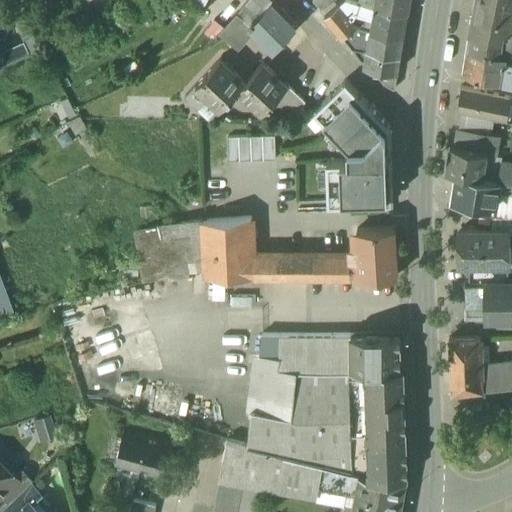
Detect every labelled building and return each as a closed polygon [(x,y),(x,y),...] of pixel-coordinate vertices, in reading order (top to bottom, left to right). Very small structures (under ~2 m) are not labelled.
[(222,27),(240,9),(231,0),(230,0),(213,18),(222,27)] [(341,0),(325,13),(342,34),(349,31),(353,26),(352,17),(341,0)] [(362,0),(361,0),(340,0),(341,0),(352,17),(358,6),(362,0)] [(367,2),(362,0),(358,6),(363,9),(367,2)] [(409,0),(378,0),(378,6),(407,11),(409,0)] [(511,0),(475,0),(475,4),(511,12),(511,0)] [(296,25),(272,1),(258,17),(251,25),(255,30),(274,49),(296,25)] [(511,12),(475,4),(469,33),(503,40),(500,53),(511,56),(511,12)] [(258,17),(244,5),(238,12),(251,25),(258,17)] [(378,6),(376,5),(374,24),(373,31),(404,36),(407,11),(378,6)] [(238,12),(220,32),(237,48),(255,30),(251,25),(238,12)] [(374,24),(367,22),(365,29),(373,31),(374,24)] [(358,27),(353,26),(349,31),(356,34),(358,27)] [(365,29),(358,27),(356,34),(355,39),(348,41),(354,48),(370,50),(373,31),(365,29)] [(404,36),(373,31),(370,50),(401,55),(404,36)] [(503,40),(469,33),(463,72),(489,76),(492,59),(503,61),(500,78),(511,80),(511,56),(500,53),(503,40)] [(401,55),(370,50),(368,66),(382,68),(398,70),(401,55)] [(245,80),(221,58),(186,95),(210,118),(239,87),(246,81),(245,80)] [(288,84),(263,61),(245,80),(246,81),(239,87),(264,110),(272,101),(288,84)] [(398,70),(382,68),(381,80),(396,88),(398,70)] [(347,80),(315,110),(349,146),(366,145),(389,124),(347,80)] [(306,101),(288,84),(272,101),(296,123),(306,101)] [(510,96),(461,86),(459,105),(505,116),(510,96)] [(80,110),(59,121),(68,140),(89,129),(80,110)] [(349,158),(327,158),(329,199),(393,197),(389,124),(366,145),(349,146),(349,158)] [(500,136),(459,129),(456,144),(487,149),(487,150),(497,152),(500,136)] [(228,159),(240,159),(239,136),(228,137),(228,159)] [(240,159),(252,159),(251,136),(239,136),(240,159)] [(252,159),(263,158),(263,136),(251,136),(252,159)] [(263,158),(275,158),(275,136),(263,136),(263,158)] [(456,144),(451,143),(447,169),(483,175),(487,150),(487,149),(456,144)] [(461,174),(456,173),(452,198),(488,204),(493,180),(493,179),(461,174)] [(152,205),(142,206),(143,215),(153,214),(152,205)] [(252,217),(205,219),(207,275),(253,275),(253,257),(253,255),(252,217)] [(141,275),(166,274),(164,224),(139,225),(141,275)] [(395,226),(356,228),(359,276),(398,274),(395,226)] [(508,227),(461,227),(462,261),(470,261),(508,261),(508,227)] [(352,255),(253,255),(253,257),(253,275),(353,276),(352,255)] [(508,261),(470,261),(470,279),(470,280),(485,280),(509,280),(508,261)] [(0,316),(13,314),(0,278),(0,316)] [(485,280),(470,280),(470,279),(467,279),(467,301),(485,301),(485,280)] [(511,279),(509,280),(485,280),(485,301),(485,313),(511,313),(511,279)] [(485,301),(467,301),(466,314),(485,313),(485,301)] [(282,334),(262,332),(261,351),(280,354),(282,334)] [(352,334),(282,333),(282,334),(280,354),(261,351),(260,351),(254,409),(255,447),(261,449),(262,449),(287,455),(324,463),(353,470),(353,469),(349,368),(351,368),(352,334)] [(401,334),(352,333),(352,334),(351,368),(349,368),(353,469),(355,470),(374,477),(408,476),(404,367),(403,367),(401,334)] [(481,337),(451,337),(452,392),(483,388),(482,362),(481,337)] [(511,359),(482,362),(483,388),(511,384),(511,359)] [(172,442),(124,429),(115,462),(163,475),(172,442)] [(255,447),(228,439),(221,474),(245,479),(279,486),(281,486),(287,455),(262,449),(261,449),(255,447)] [(324,463),(287,455),(281,486),(319,494),(320,487),(324,463)] [(0,492),(1,492),(17,476),(15,475),(0,459),(0,492)] [(374,477),(355,470),(353,470),(324,463),(320,487),(355,493),(351,511),(401,511),(408,476),(374,477)] [(17,476),(1,492),(10,500),(30,481),(32,480),(21,469),(15,475),(17,476)] [(238,511),(245,479),(221,474),(214,508),(235,511),(238,511)] [(10,500),(0,509),(0,511),(14,511),(29,499),(30,500),(39,490),(30,481),(10,500)] [(153,511),(156,503),(134,497),(129,511),(153,511)] [(30,500),(29,499),(14,511),(41,511),(34,505),(30,500)] [(47,511),(38,502),(34,505),(41,511),(47,511)]
